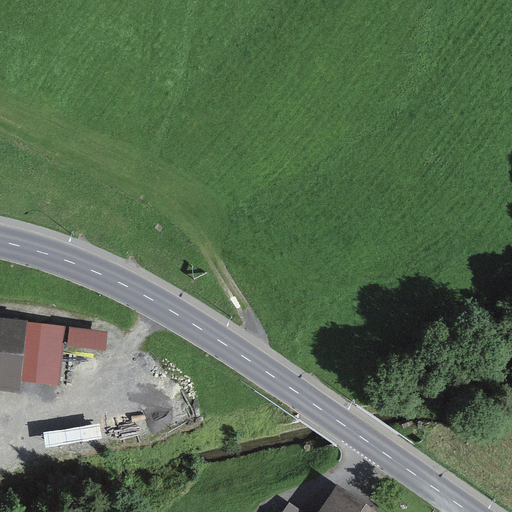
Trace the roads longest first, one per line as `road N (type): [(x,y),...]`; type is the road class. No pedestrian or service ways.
road 1 (secondary): [(0,241),(90,270),(159,304),(470,511)]
road 2 (track): [(0,434),(47,419),(168,310)]
